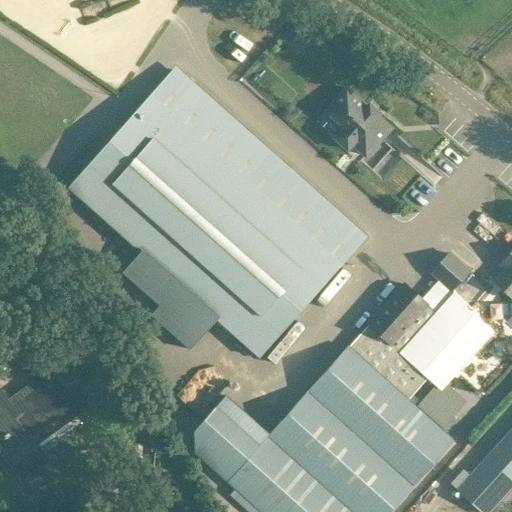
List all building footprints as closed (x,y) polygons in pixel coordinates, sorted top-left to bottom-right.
[(151,93),(68,187),(259,357),(363,238),(280,164),(282,161),(271,151),(268,154),(174,70),(152,94),(151,93)] [(365,155),(390,127),(377,116),(379,113),(369,104),(367,106),(346,87),(332,103),(337,108),(331,115),(344,126),(334,138),(347,150),(353,144),(365,155)] [(59,173),(69,181),(96,149),(86,141),(59,173)] [(384,178),(402,156),(391,147),(373,168),(384,178)] [(511,251),(500,265),(505,269),(494,281),(511,296),(511,301),(511,303),(511,315),(511,314),(511,251)] [(454,292),(471,273),(449,253),(431,272),(454,292)] [(454,292),(436,312),(419,297),(404,284),(260,444),(226,481),(235,488),(255,506),(250,511),(249,511),(386,511),(452,440),(441,431),(466,402),(446,385),(493,331),(466,307),(463,304),(484,279),(474,270),(471,273),(454,292)] [(0,415),(3,420),(0,422),(0,446),(10,459),(22,476),(38,465),(47,458),(30,436),(56,416),(60,414),(64,419),(80,408),(48,365),(33,377),(40,387),(34,391),(11,409),(0,394),(0,415)] [(511,429),(458,490),(482,511),(488,511),(510,488),(511,485),(511,429)]
